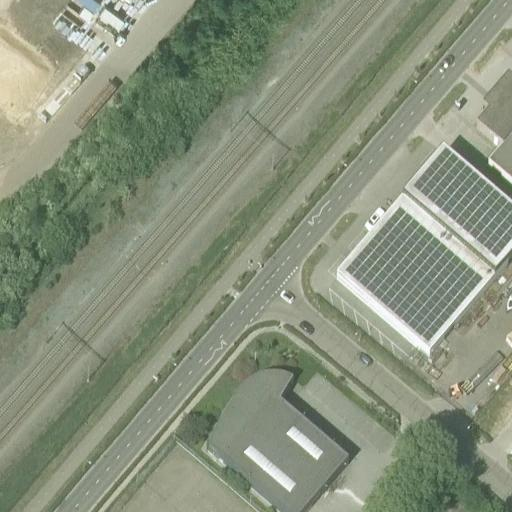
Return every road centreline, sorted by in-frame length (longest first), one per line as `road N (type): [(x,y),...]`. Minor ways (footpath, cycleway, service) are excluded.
road 1 (tertiary): [(262,286),(506,0)]
road 2 (residential): [(511,490),(262,286)]
road 3 (tertiary): [(70,511),(262,286)]
